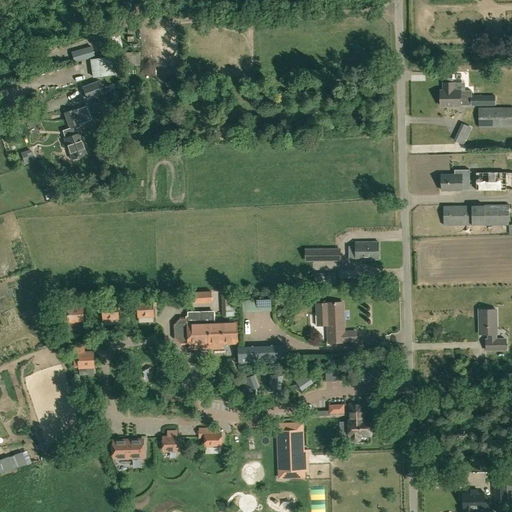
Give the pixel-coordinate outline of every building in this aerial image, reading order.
[(110,52),(122,49),(119,31),(106,34),(110,52)] [(76,61),(91,56),(89,47),(73,52),(76,61)] [(123,66),(136,65),(135,52),(123,52),(123,66)] [(87,100),(104,93),(99,80),(82,86),(87,100)] [(441,90),(441,105),(461,105),(472,104),(472,105),(496,104),(496,95),(482,95),(472,95),(472,90),(455,90),(454,82),(444,82),(444,90),(441,90)] [(91,120),(86,106),(74,110),(74,109),(64,113),(69,128),(79,125),(79,124),(91,120)] [(479,127),(511,126),(511,107),(479,108),(479,127)] [(226,137),(225,123),(218,123),(218,137),(226,137)] [(469,146),(476,128),(468,124),(461,142),(469,146)] [(71,159),(86,154),(79,133),(64,138),(71,159)] [(30,149),(21,152),(26,164),(29,162),(27,156),(32,155),(30,149)] [(441,175),(442,190),(470,189),(469,167),(454,167),(454,174),(441,175)] [(511,172),(506,172),(476,172),(476,189),(511,189),(511,172)] [(51,188),(43,190),(46,200),(54,198),(51,188)] [(509,225),(509,204),(484,205),(443,206),(444,225),(485,224),(485,225),(509,225)] [(379,259),(378,242),(356,242),(356,246),(349,246),(349,258),(356,258),(356,259),(379,259)] [(306,261),(341,261),(341,248),(305,248),(306,261)] [(340,278),(357,278),(357,270),(341,270),(340,278)] [(209,291),(191,291),(191,297),(191,303),(209,302),(209,291)] [(236,291),(222,292),(222,316),(237,315),(236,302),(236,298),(236,291)] [(275,298),(261,298),(262,309),(276,308),(275,298)] [(138,317),(155,317),(154,301),(138,301),(138,317)] [(344,332),(343,302),(327,303),(317,303),(318,314),(322,314),(322,322),(328,322),(329,342),(344,342),(344,341),(357,340),(356,331),(344,332)] [(103,320),(119,319),(119,303),(102,303),(103,320)] [(68,323),(80,323),(80,322),(85,321),(83,304),(75,304),(67,305),(68,323)] [(497,334),(496,309),(479,309),(480,333),(489,333),(489,339),(486,339),(486,349),(506,349),(506,339),(496,339),(496,334),(497,334)] [(215,323),(214,311),(188,312),(188,316),(186,316),(186,325),(176,325),(177,337),(189,337),(189,343),(209,342),(223,342),(223,344),(238,343),(237,323),(215,323)] [(238,346),(238,350),(239,358),(239,364),(287,361),(287,360),(287,344),(238,346)] [(90,351),(90,350),(78,350),(78,369),(95,368),(94,351),(90,351)] [(148,376),(161,372),(158,364),(146,368),(148,376)] [(309,382),(305,374),(295,381),(299,388),(309,382)] [(280,377),(269,377),(269,387),(280,387),(280,377)] [(256,378),(246,379),(246,389),(256,388),(256,378)] [(364,419),(363,403),(350,404),(350,420),(349,420),(349,436),(351,436),(351,438),(353,440),(355,441),(357,441),(359,440),(360,438),(361,435),(371,435),(370,419),(364,419)] [(344,404),(329,404),(329,413),(344,413),(344,404)] [(218,431),(218,428),(198,428),(199,439),(204,439),(204,447),(222,447),(221,431),(218,431)] [(282,428),(284,473),(304,472),(302,428),(282,428)] [(163,450),(179,450),(179,437),(178,437),(178,431),(168,431),(168,437),(163,437),(163,450)] [(144,440),(112,441),(113,457),(144,456),(144,440)] [(511,482),(507,483),(507,480),(494,481),(494,500),(508,500),(508,496),(511,495),(511,482)] [(485,511),(485,509),(484,509),(484,492),(478,492),(478,489),(471,490),(471,492),(463,493),(464,509),(463,511),(485,511)]
